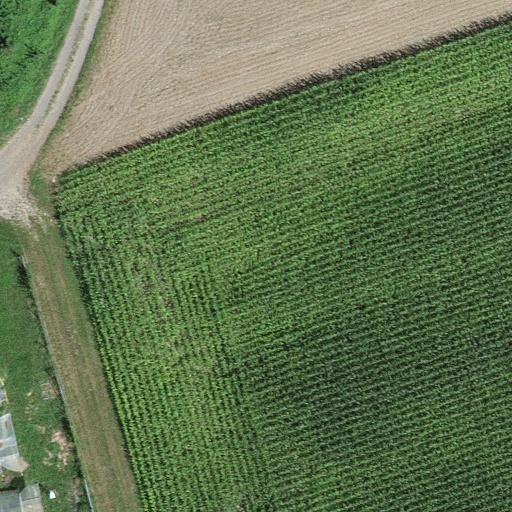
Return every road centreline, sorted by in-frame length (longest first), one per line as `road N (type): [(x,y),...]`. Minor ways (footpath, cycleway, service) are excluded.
road 1 (track): [(99,511),(10,190)]
road 2 (track): [(94,0),(10,190),(0,192)]
